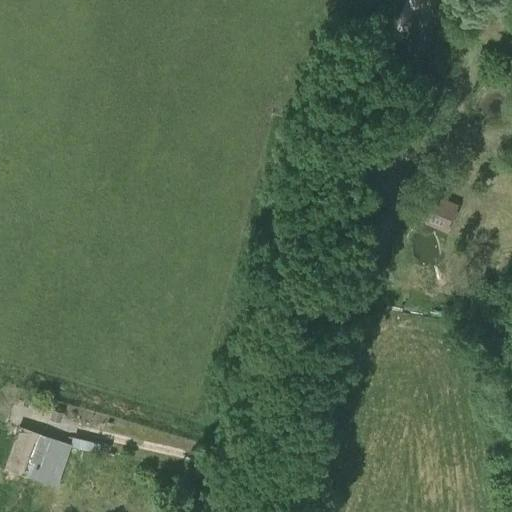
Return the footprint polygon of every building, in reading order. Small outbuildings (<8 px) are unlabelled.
[(396,126),(361,113),(347,150),(383,163),(396,126)] [(458,204),(431,193),(422,216),(448,227),(458,204)] [(380,212),(354,206),(341,262),(368,269),(380,212)] [(380,212),(368,269),(376,270),(389,214),(380,212)] [(72,444),(19,426),(6,466),(23,472),(58,484),(72,444)]
